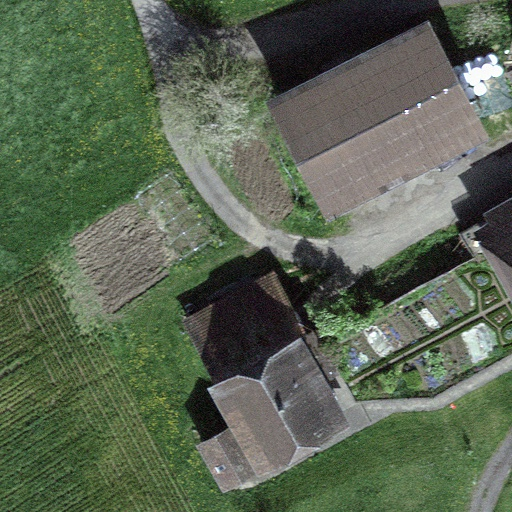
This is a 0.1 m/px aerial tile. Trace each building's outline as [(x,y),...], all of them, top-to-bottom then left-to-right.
[(279,98),(319,178),(467,104),(427,24),(279,98)] [(511,203),(494,214),(507,237),(470,258),(490,295),(511,282),(511,203)] [(187,318),(224,386),(310,339),(273,272),(187,318)] [(347,408),(310,339),(224,386),(262,454),(347,408)] [(224,479),(253,464),(233,427),(203,442),(224,479)]
